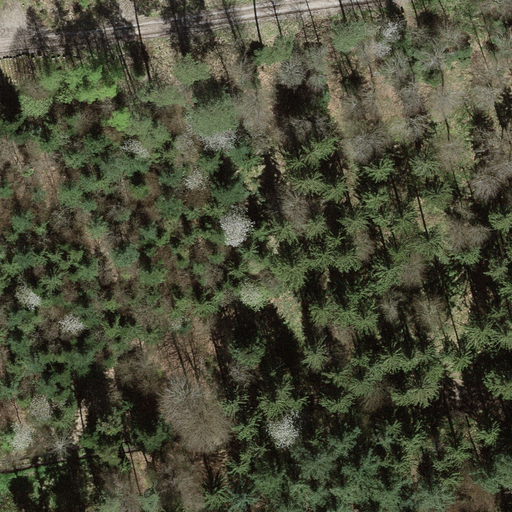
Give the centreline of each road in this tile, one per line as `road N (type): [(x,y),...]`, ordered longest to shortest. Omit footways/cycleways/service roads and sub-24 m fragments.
road 1 (track): [(0,465),(180,426),(511,392)]
road 2 (track): [(326,0),(0,44)]
